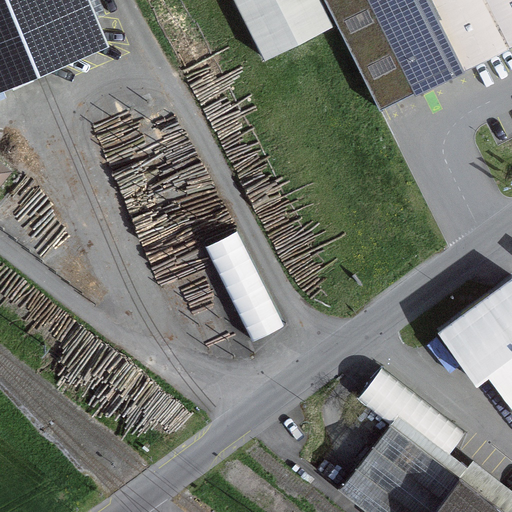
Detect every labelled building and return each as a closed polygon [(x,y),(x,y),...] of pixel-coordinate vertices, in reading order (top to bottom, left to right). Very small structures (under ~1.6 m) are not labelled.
[(0,0),(0,88),(40,72),(104,45),(85,0),(0,0)] [(235,0),(264,58),(332,24),(319,0),(235,0)] [(511,0),(329,0),(383,111),(476,67),(511,49),(511,0)] [(0,186),(11,171),(0,162),(0,186)] [(511,271),(511,270),(438,324),(474,374),(485,365),(511,402),(511,271)] [(340,494),(362,511),(501,511),(393,427),(340,494)]
